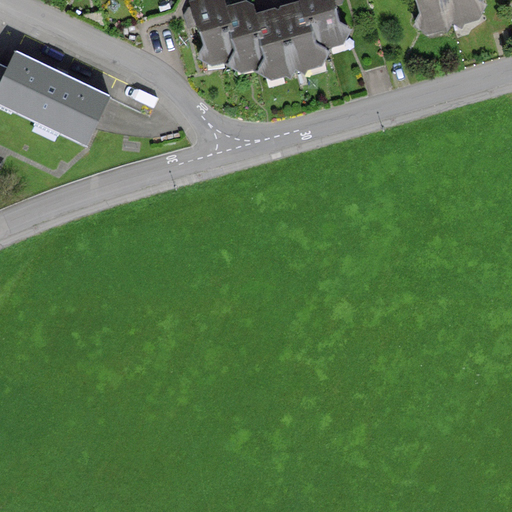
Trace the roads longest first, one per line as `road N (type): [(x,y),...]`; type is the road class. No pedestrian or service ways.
road 1 (residential): [(511,71),(226,150)]
road 2 (residential): [(0,0),(142,68),(203,117),(226,150)]
road 3 (residential): [(226,150),(0,224)]
